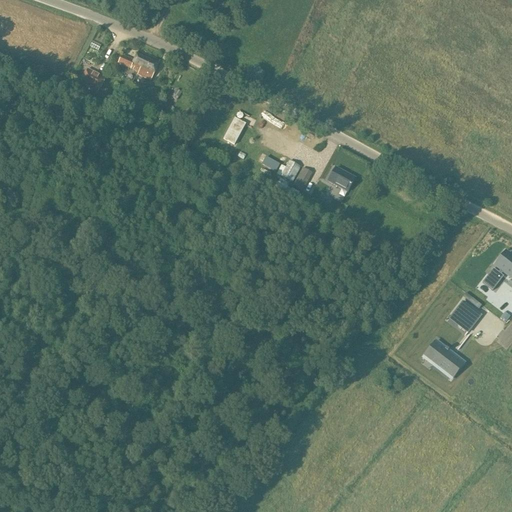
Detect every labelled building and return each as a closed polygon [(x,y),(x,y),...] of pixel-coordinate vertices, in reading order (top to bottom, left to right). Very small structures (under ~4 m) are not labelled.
[(160,60),(138,49),(133,60),(121,55),(118,62),(138,72),(137,74),(151,80),(160,60)] [(106,79),(88,70),(81,84),(99,92),(106,79)] [(252,127),(255,120),(238,111),(235,117),(252,127)] [(222,141),(237,147),(246,124),(232,118),(222,141)] [(261,166),(276,171),(279,162),(264,157),(261,166)] [(300,167),(289,161),(280,176),(292,183),(300,167)] [(312,174),(302,168),(293,185),(303,191),(312,174)] [(354,178),(335,168),(328,181),(347,191),(354,178)] [(299,193),(291,189),(287,196),(295,201),(299,193)] [(493,269),(482,283),(492,291),(503,277),(501,275),(503,273),(503,272),(511,279),(511,256),(509,254),(504,260),(502,262),(503,263),(498,269),(500,270),(498,273),(493,269)] [(453,314),(462,321),(461,322),(458,326),(459,327),(467,333),(466,333),(464,336),(465,336),(467,334),(474,325),(473,325),(465,319),(473,310),(472,309),(472,310),(462,302),(454,314),(453,314)] [(504,312),(501,318),(506,322),(510,316),(504,312)] [(428,354),(437,361),(434,366),(450,378),(449,380),(450,380),(464,363),(436,341),(423,359),(423,360),(428,354)]
